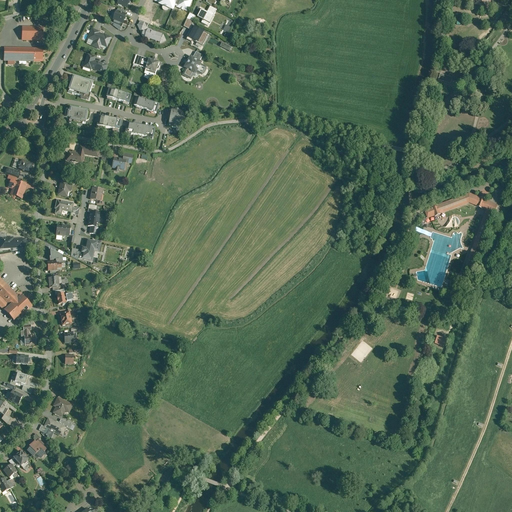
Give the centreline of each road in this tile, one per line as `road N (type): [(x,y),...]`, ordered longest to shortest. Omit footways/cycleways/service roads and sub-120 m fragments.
road 1 (residential): [(53,134),(162,151),(216,123),(284,117),(391,148)]
road 2 (residential): [(37,216),(45,382),(25,427),(0,453)]
road 3 (track): [(511,344),(447,511)]
